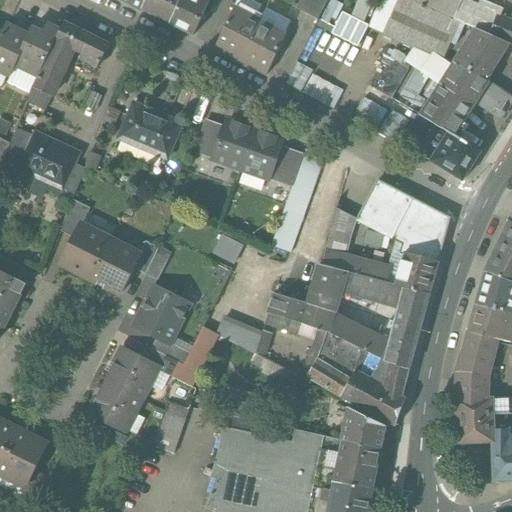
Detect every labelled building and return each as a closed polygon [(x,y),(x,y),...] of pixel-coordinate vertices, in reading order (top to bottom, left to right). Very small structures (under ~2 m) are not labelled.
[(118,0),(142,12),(147,0),(118,0)] [(147,0),(142,12),(170,26),(181,0),(147,0)] [(193,37),(209,3),(203,0),(181,0),(170,26),(193,37)] [(301,0),(296,10),(317,22),(328,0),(301,0)] [(339,26),(345,3),(332,0),(329,0),(324,22),(339,26)] [(460,24),(454,21),(405,0),(380,0),(378,4),(393,11),(382,36),(443,62),(460,24)] [(405,0),(454,21),(462,0),(405,0)] [(215,49),(241,62),(260,23),(234,10),(215,49)] [(511,46),(511,22),(493,15),(490,21),(495,23),(489,37),(510,45),(511,46)] [(285,37),(260,23),(241,62),(267,76),(285,37)] [(64,24),(60,33),(38,78),(32,89),(52,98),(74,52),(82,56),(80,61),(98,69),(109,45),(64,24)] [(2,36),(0,40),(0,73),(9,78),(15,67),(29,38),(6,27),(2,36)] [(29,38),(15,67),(38,78),(60,33),(47,27),(42,36),(32,31),(29,38)] [(476,31),(455,63),(486,81),(501,57),(502,58),(510,45),(489,37),(476,31)] [(385,57),(369,87),(390,100),(407,71),(385,57)] [(487,82),(486,81),(455,63),(440,87),(471,108),(474,104),(487,82)] [(302,94),(313,73),(297,64),(286,86),(302,94)] [(332,84),(314,74),(303,96),(320,105),(332,84)] [(511,99),(511,97),(487,82),(474,104),(500,120),(511,99)] [(332,84),(320,105),(332,112),(344,90),(332,84)] [(462,123),(471,108),(440,87),(421,117),(429,122),(449,134),(460,141),(469,126),(462,123)] [(45,112),(52,98),(32,89),(26,103),(45,112)] [(388,112),(364,99),(352,121),(376,134),(388,112)] [(182,124),(133,105),(120,141),(168,160),(182,124)] [(410,122),(392,112),(380,134),(397,144),(410,122)] [(429,122),(421,117),(418,115),(398,147),(424,161),(427,154),(413,146),(429,122)] [(241,171),(255,132),(226,122),(223,131),(213,160),(212,161),(241,171)] [(213,160),(223,131),(204,124),(194,154),(213,160)] [(23,161),(33,138),(15,130),(9,145),(6,153),(23,161)] [(255,132),(241,171),(269,181),(269,180),(280,151),(283,142),(255,132)] [(79,155),(35,134),(33,138),(23,161),(11,185),(28,193),(35,179),(62,192),(63,190),(74,166),(79,155)] [(431,162),(462,180),(480,153),(460,141),(449,134),(431,162)] [(0,139),(0,165),(0,166),(6,153),(9,145),(0,139)] [(302,159),(280,151),(269,180),(291,189),(302,159)] [(305,151),(302,159),(291,189),(271,247),(291,254),(325,159),(305,151)] [(92,154),(86,167),(96,172),(101,158),(92,154)] [(85,171),(74,166),(63,190),(75,195),(85,171)] [(357,277),(373,281),(429,296),(450,219),(378,180),(357,221),(402,245),(400,255),(404,256),(398,278),(389,276),(391,269),(361,261),(357,277)] [(60,233),(74,239),(81,224),(82,225),(90,210),(73,201),(60,233)] [(357,277),(361,261),(347,258),(357,221),(336,211),(326,252),(324,268),(357,277)] [(511,224),(509,223),(485,273),(511,281),(511,224)] [(60,267),(89,282),(111,239),(82,225),(81,224),(74,239),(60,267)] [(212,255),(234,266),(243,247),(222,236),(212,255)] [(140,254),(111,239),(89,282),(120,297),(133,270),(141,255),(140,254)] [(146,242),(140,254),(141,255),(133,270),(146,276),(157,255),(160,249),(146,242)] [(169,261),(157,255),(146,276),(158,282),(169,261)] [(2,258),(0,262),(0,274),(17,284),(24,269),(2,258)] [(373,281),(357,277),(324,268),(320,267),(307,306),(336,315),(342,292),(367,300),(373,281)] [(511,281),(485,273),(476,306),(510,314),(510,313),(511,313),(511,281)] [(0,274),(0,334),(24,287),(17,284),(0,274)] [(402,398),(429,296),(373,281),(367,300),(400,310),(395,328),(387,326),(383,338),(336,315),(331,335),(392,366),(386,389),(402,398)] [(190,306),(154,288),(138,321),(141,330),(157,339),(170,345),(171,344),(190,306)] [(301,324),(331,335),(336,315),(307,306),(273,295),(264,326),(296,337),(301,324)] [(503,340),(510,314),(476,306),(469,332),(498,339),(503,340)] [(510,314),(503,340),(503,343),(511,344),(511,313),(510,313),(510,314)] [(224,317),(216,335),(256,355),(262,333),(224,317)] [(184,366),(177,381),(190,387),(216,336),(203,330),(190,354),(184,366)] [(461,355),(492,363),(498,339),(469,332),(461,355)] [(272,337),(262,333),(256,355),(250,365),(296,387),(302,377),(265,358),(272,337)] [(157,339),(152,350),(184,366),(190,354),(171,344),(170,345),(157,339)] [(151,349),(145,362),(158,369),(157,370),(177,381),(184,366),(152,350),(151,349)] [(122,351),(106,382),(141,400),(157,370),(158,369),(145,362),(122,351)] [(492,363),(461,355),(456,374),(487,381),(492,363)] [(386,389),(354,373),(354,374),(349,371),(345,378),(320,362),(317,361),(307,379),(343,399),(395,427),(401,411),(406,400),(386,389)] [(487,381),(456,374),(456,383),(456,402),(490,402),(487,381)] [(126,430),(141,400),(106,382),(89,414),(112,426),(125,432),(126,430)] [(490,402),(456,402),(457,444),(493,444),(494,444),(493,417),(492,402),(490,402)] [(189,411),(167,404),(152,449),(175,456),(189,411)] [(366,511),(384,425),(348,410),(342,441),(327,511),(366,511)] [(511,481),(511,437),(507,438),(506,416),(493,417),(494,444),(493,444),(494,482),(511,481)] [(0,466),(19,430),(0,420),(0,466)] [(125,432),(112,426),(105,438),(133,452),(140,437),(126,430),(125,432)] [(291,444),(222,429),(214,466),(219,467),(206,507),(215,511),(214,511),(327,511),(342,441),(294,431),(291,444)] [(47,444),(19,430),(0,466),(0,476),(22,488),(24,489),(34,470),(47,444)] [(45,476),(34,470),(24,489),(22,488),(20,494),(33,500),(45,476)]
